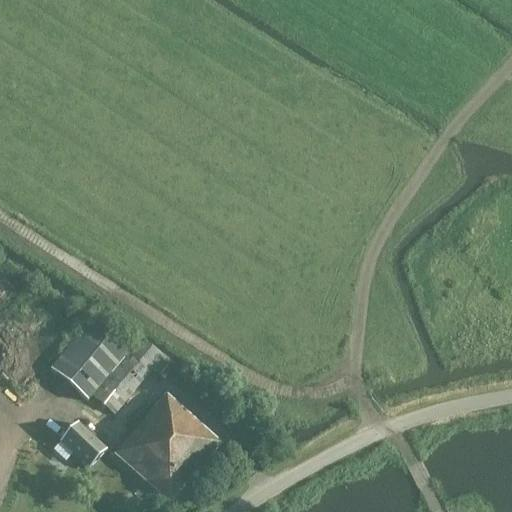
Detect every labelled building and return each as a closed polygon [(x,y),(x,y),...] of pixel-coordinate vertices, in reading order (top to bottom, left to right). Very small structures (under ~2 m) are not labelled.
[(29,293),(0,329),(0,378),(13,389),(35,362),(39,366),(72,326),(29,293)] [(87,407),(124,361),(87,331),(50,377),(87,407)] [(109,381),(92,403),(115,421),(154,375),(162,381),(164,378),(197,408),(208,396),(190,382),(141,343),(109,381)] [(171,507),(178,498),(221,449),(167,401),(116,460),(171,507)] [(59,450),(54,456),(66,467),(71,461),(87,476),(105,456),(77,430),(59,450)]
